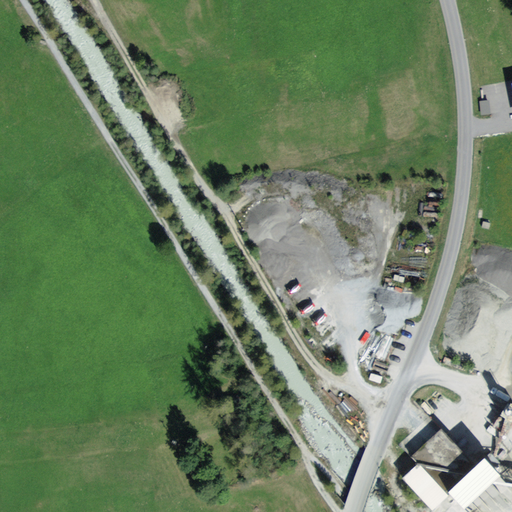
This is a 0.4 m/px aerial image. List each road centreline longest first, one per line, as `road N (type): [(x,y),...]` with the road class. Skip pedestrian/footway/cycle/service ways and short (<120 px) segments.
road 1 (tertiary): [(355,511),(438,295),(461,199),(466,126),(448,0)]
road 2 (track): [(302,447),(23,0)]
road 3 (track): [(94,0),(300,346),(318,368),(391,413)]
road 4 (track): [(354,390),(349,351),(374,289),(383,192)]
